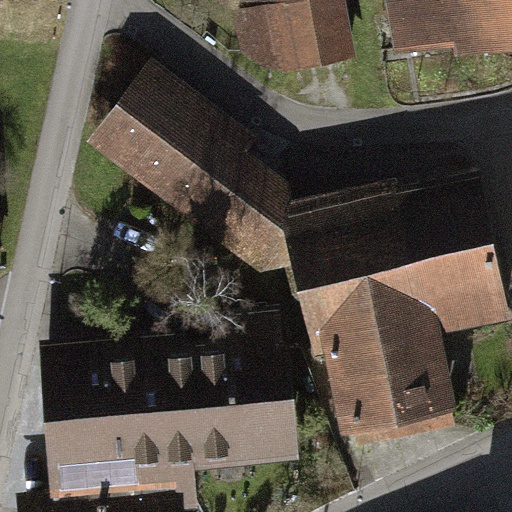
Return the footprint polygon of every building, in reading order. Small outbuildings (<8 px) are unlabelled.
[(245,0),(257,63),(294,56),(297,75),(364,62),(352,0),(245,0)] [(511,30),(511,0),(395,0),(403,49),(511,30)] [(163,66),(94,148),(252,279),(288,235),(314,204),(256,155),(262,148),(163,66)] [(511,326),(511,253),(494,175),(412,193),(409,183),(314,204),(288,235),(316,359),(340,353),(362,448),(480,422),(461,338),(511,326)] [(291,315),(46,343),(63,491),(27,495),(28,511),(192,511),(189,476),(308,463),(291,315)]
